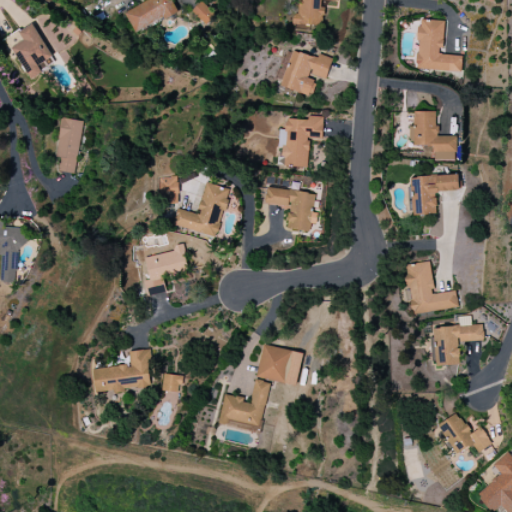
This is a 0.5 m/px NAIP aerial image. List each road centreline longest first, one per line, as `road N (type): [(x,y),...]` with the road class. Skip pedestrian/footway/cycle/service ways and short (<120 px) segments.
road 1 (residential): [(376,0),(362,151),(370,402)]
road 2 (residential): [(243,294),(348,270),(362,253),(364,226)]
